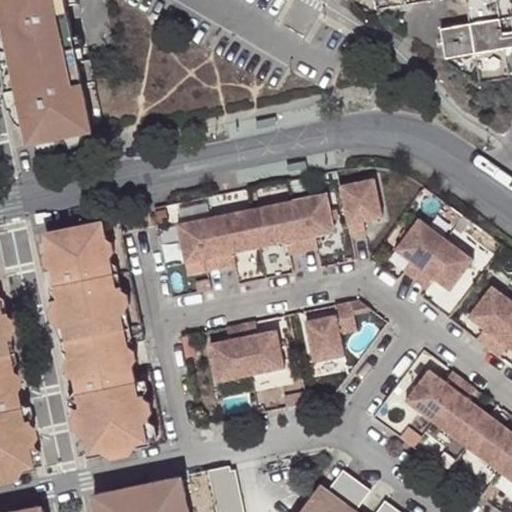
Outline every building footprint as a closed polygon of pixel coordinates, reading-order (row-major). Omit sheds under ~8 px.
[(0,0),(0,7),(23,118),(28,142),(36,141),(55,137),(64,135),(83,131),(92,130),(78,62),(71,28),(66,8),(64,0),(0,0)] [(511,0),(375,0),(377,10),(380,9),(436,1),(439,0),(466,0),(471,27),(476,56),(480,81),(511,76),(511,0)] [(21,117),(23,118),(0,7),(0,41),(2,44),(10,78),(7,82),(6,86),(5,91),(6,96),(6,100),(8,105),(10,109),(13,112),(17,115),(21,117)] [(75,27),(71,28),(78,62),(81,61),(81,56),(84,53),(85,51),(86,48),(87,45),(86,42),(84,39),(82,37),(80,35),(77,34),(75,27)] [(445,61),(476,56),(471,27),(441,31),(445,61)] [(83,131),(64,135),(66,141),(82,138),(84,137),(83,131)] [(55,137),(36,141),(38,147),(41,146),(57,143),(55,137)] [(82,138),(66,141),(67,146),(82,141),(82,138)] [(353,238),(366,235),(369,235),(366,222),(386,217),(377,179),(342,187),(353,238)] [(296,202),(307,253),(319,251),(316,238),(338,233),(330,195),(296,202)] [(307,253),(296,202),(263,208),(270,247),(289,243),(292,256),(307,253)] [(255,210),(263,248),(270,247),(263,208),(255,210)] [(263,248),(255,210),(247,212),(254,250),(263,248)] [(237,268),(235,254),(254,250),(247,212),(215,218),(226,270),(237,268)] [(472,221),(465,216),(456,230),(462,234),(472,221)] [(226,270),(215,218),(180,225),(188,264),(208,260),(211,273),(226,270)] [(396,251),(413,262),(405,273),(418,283),(449,239),(420,218),(396,251)] [(141,338),(116,219),(46,231),(50,249),(46,250),(50,267),(52,281),(53,286),(61,286),(63,297),(50,300),(51,302),(51,306),(47,309),(49,320),(55,323),(62,356),(58,361),(61,374),(65,375),(67,380),(69,390),(79,394),(80,405),(73,407),(73,411),(70,414),(72,426),(76,426),(78,435),(86,434),(90,451),(99,449),(106,454),(128,449),(134,440),(147,438),(143,422),(149,421),(148,411),(151,407),(149,397),(145,395),(144,389),(133,393),(131,380),(133,380),(131,368),(130,359),(133,355),(133,348),(125,345),(126,341),(141,338)] [(418,283),(428,290),(436,279),(451,290),(475,258),(449,239),(418,283)] [(40,254),(42,265),(50,267),(46,250),(40,254)] [(188,264),(191,277),(211,273),(208,260),(188,264)] [(53,286),(52,281),(48,287),(50,300),(63,297),(61,286),(53,286)] [(477,339),(491,349),(511,320),(511,302),(492,288),(469,319),(484,330),(477,339)] [(356,315),(373,311),(359,302),(353,303),(337,306),(339,317),(308,323),(316,364),(346,358),(342,336),(360,333),(356,315)] [(0,476),(13,474),(18,467),(29,464),(25,447),(31,445),(31,441),(33,436),(31,424),(26,423),(24,418),(15,419),(12,409),(16,400),(15,392),(14,386),(18,380),(17,374),(13,370),(12,366),(14,365),(8,333),(11,330),(8,314),(4,313),(4,310),(0,310),(0,476)] [(508,348),(511,351),(511,320),(491,349),(501,357),(508,348)] [(287,370),(283,351),(279,333),(262,336),(261,335),(258,322),(242,326),(254,377),(287,370)] [(228,384),(254,377),(242,326),(229,329),(232,342),(212,346),(216,375),(228,384)] [(407,404),(434,424),(466,380),(455,372),(447,383),(432,371),(407,404)] [(145,377),(133,380),(131,380),(133,393),(144,389),(147,388),(145,377)] [(466,380),(434,424),(462,445),(486,412),(470,400),(478,390),(466,380)] [(79,394),(69,390),(66,397),(67,404),(73,407),(80,405),(79,394)] [(289,409),(310,404),(308,393),(287,397),(289,409)] [(15,419),(24,418),(29,414),(27,405),(16,400),(12,409),(15,419)] [(469,449),(493,416),(486,412),(462,445),(469,449)] [(475,454),(499,421),(493,416),(469,449),(475,454)] [(154,423),(149,421),(143,422),(147,438),(157,436),(154,423)] [(511,430),(499,421),(475,454),(502,474),(511,460),(511,430)] [(86,434),(78,435),(75,441),(78,453),(90,451),(86,434)] [(25,447),(29,464),(39,462),(33,436),(31,441),(31,445),(25,447)] [(511,460),(502,474),(511,481),(511,460)] [(236,472),(243,511),(248,511),(240,465),(235,466),(236,472)] [(193,481),(236,472),(235,466),(191,475),(193,481)] [(372,491),(345,471),(331,490),(323,501),(317,496),(305,511),(401,511),(387,502),(379,511),(357,511),(359,510),(372,491)] [(243,511),(236,472),(193,481),(153,489),(151,482),(92,493),(95,511),(243,511)] [(151,482),(153,489),(193,481),(191,475),(151,482)] [(317,496),(323,501),(331,490),(324,486),(317,496)]
